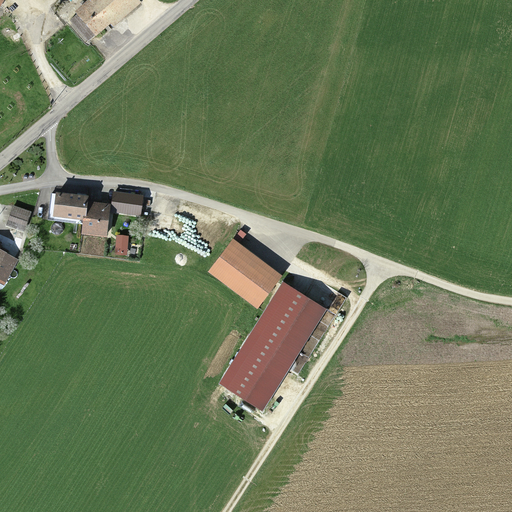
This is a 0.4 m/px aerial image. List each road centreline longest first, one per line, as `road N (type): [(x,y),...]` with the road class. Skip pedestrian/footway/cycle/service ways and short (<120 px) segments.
road 1 (unclassified): [(378,259),(164,187),(55,179)]
road 2 (track): [(389,263),(229,511)]
road 3 (tertiary): [(187,0),(47,120)]
road 4 (track): [(511,303),(378,259)]
